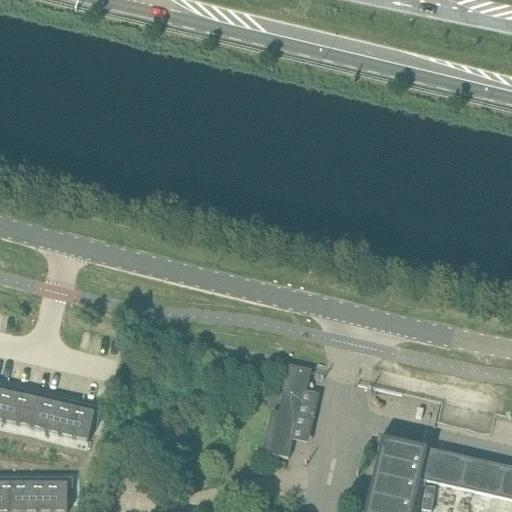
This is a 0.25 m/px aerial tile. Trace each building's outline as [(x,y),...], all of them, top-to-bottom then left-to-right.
[(271,412),(262,454),(288,460),(301,406),(299,404),(306,374),(293,371),(293,372),(288,371),(278,414),(271,412)] [(412,378),(410,386),(437,392),(438,383),(412,378)] [(0,421),(88,442),(90,433),(91,428),(95,414),(0,392),(0,421)] [(511,470),(379,440),(362,511),(418,511),(425,483),(511,503),(511,470)] [(67,485),(0,485),(0,511),(67,511),(67,506),(67,500),(67,485)]
